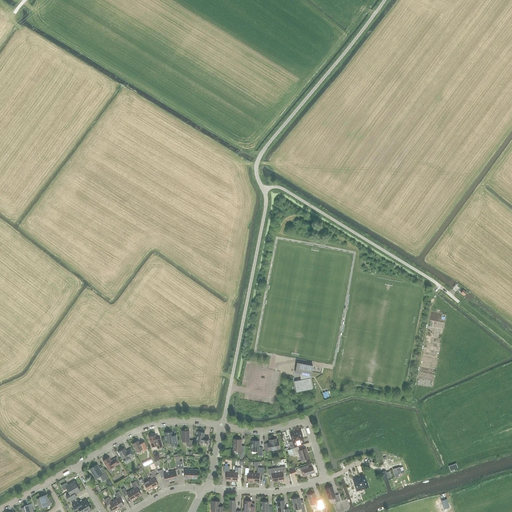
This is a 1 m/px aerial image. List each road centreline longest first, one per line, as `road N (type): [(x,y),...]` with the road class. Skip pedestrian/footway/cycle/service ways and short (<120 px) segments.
road 1 (unclassified): [(220,425),(266,200),(256,162),(384,0)]
road 2 (unclassified): [(76,465),(145,427),(220,425)]
road 3 (residential): [(326,479),(306,421),(268,430),(220,425)]
road 4 (residential): [(204,489),(275,492),(326,479)]
